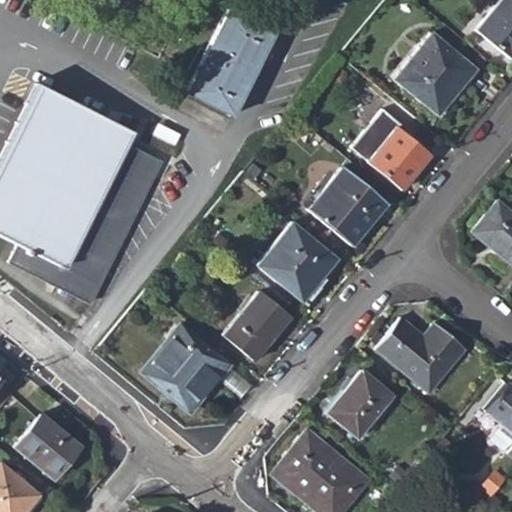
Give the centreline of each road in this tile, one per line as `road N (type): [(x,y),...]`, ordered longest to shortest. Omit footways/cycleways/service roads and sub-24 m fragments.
road 1 (residential): [(405,248),(206,487)]
road 2 (residential): [(155,446),(0,307)]
road 3 (residential): [(511,120),(405,248)]
road 4 (residential): [(511,336),(405,248)]
